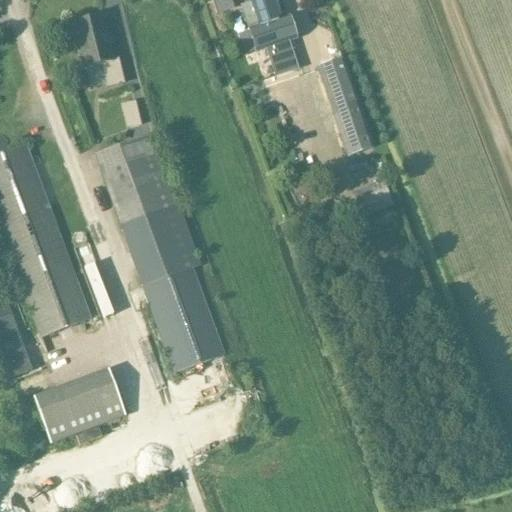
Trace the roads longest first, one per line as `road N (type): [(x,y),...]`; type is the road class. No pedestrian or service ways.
road 1 (track): [(9,0),(212,511)]
road 2 (track): [(305,86),(461,511)]
